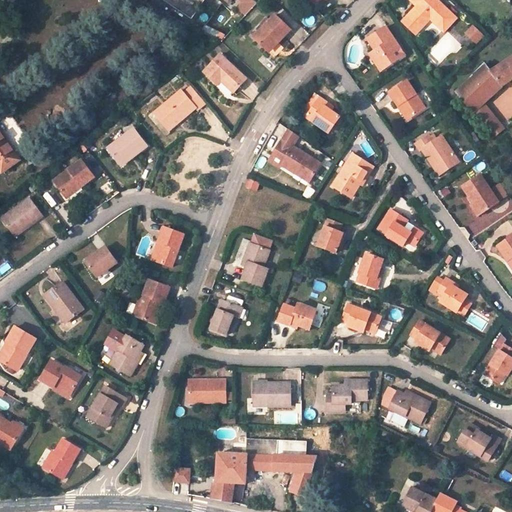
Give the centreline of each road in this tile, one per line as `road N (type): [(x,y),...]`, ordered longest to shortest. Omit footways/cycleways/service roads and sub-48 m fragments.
road 1 (residential): [(511,415),(383,359),(272,362),(176,344)]
road 2 (residential): [(324,52),(511,309)]
road 3 (residential): [(217,227),(168,204),(120,204),(0,295)]
road 4 (residential): [(324,52),(295,77),(252,138),(217,227)]
road 5 (residential): [(217,227),(176,344)]
